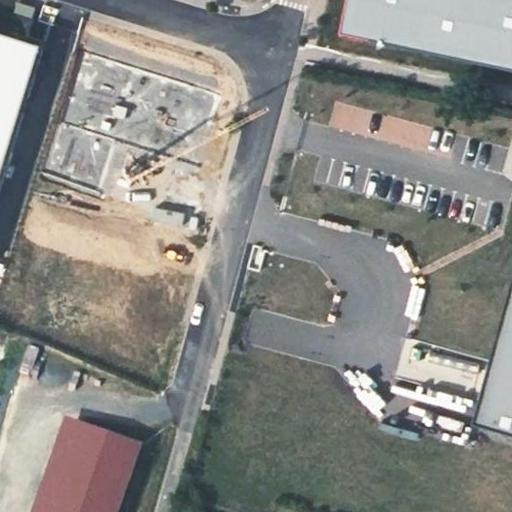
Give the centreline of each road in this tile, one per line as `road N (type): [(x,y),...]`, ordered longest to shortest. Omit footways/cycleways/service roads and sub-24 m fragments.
road 1 (unclassified): [(264,52),(268,89),(161,511)]
road 2 (unclassified): [(118,0),(264,52)]
